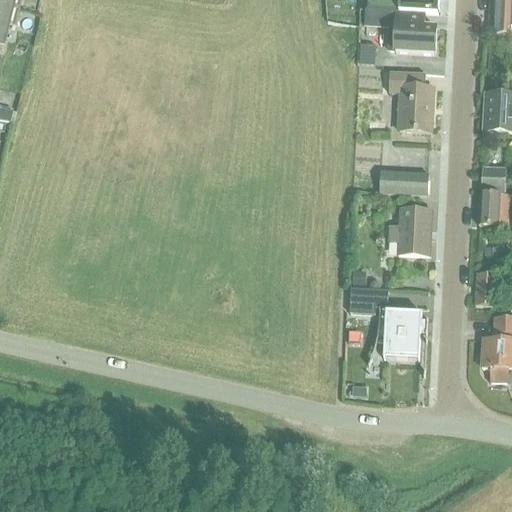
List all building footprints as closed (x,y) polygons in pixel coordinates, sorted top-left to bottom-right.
[(13,32),(20,0),(0,0),(0,50),(5,30),(13,32)] [(367,0),(367,13),(425,16),(438,17),(438,0),(367,0)] [(511,0),(490,0),(489,36),(490,36),(511,37),(511,0)] [(367,13),(366,28),(390,30),(388,53),(394,54),(394,55),(434,58),(436,31),(424,30),(425,16),(367,13)] [(361,46),(360,66),(375,67),(376,48),(361,46)] [(430,136),(432,91),(424,91),(425,77),(389,76),(388,96),(400,96),(398,134),(430,136)] [(511,136),(511,98),(486,97),(484,135),(511,136)] [(0,113),(0,126),(9,128),(12,116),(0,113)] [(505,195),(506,172),(482,172),(481,196),(505,195)] [(427,199),(428,177),(380,175),(379,197),(427,199)] [(508,199),(481,198),(479,230),(507,231),(508,199)] [(429,260),(432,214),(400,212),(399,231),(390,230),(389,245),(399,245),(398,258),(429,260)] [(484,249),(483,262),(497,262),(497,250),(484,249)] [(367,274),(354,274),(354,286),(367,286),(367,274)] [(495,311),(497,279),(476,277),(474,309),(495,311)] [(380,312),(388,312),(388,294),(351,292),(350,317),(376,318),(376,311),(379,312),(380,312)] [(421,323),(421,316),(386,314),(385,325),(380,324),(380,312),(379,312),(379,317),(379,324),(378,335),(376,346),(372,357),(368,368),(369,369),(373,359),(377,346),(384,346),(383,362),(419,364),(420,336),(425,336),(423,379),(424,379),(427,323),(421,323)] [(511,322),(494,321),(493,338),(495,338),(495,346),(484,346),(482,372),(491,372),(490,386),(501,386),(500,392),(509,391),(511,391),(511,322)] [(354,389),(353,399),(367,400),(367,389),(354,389)]
